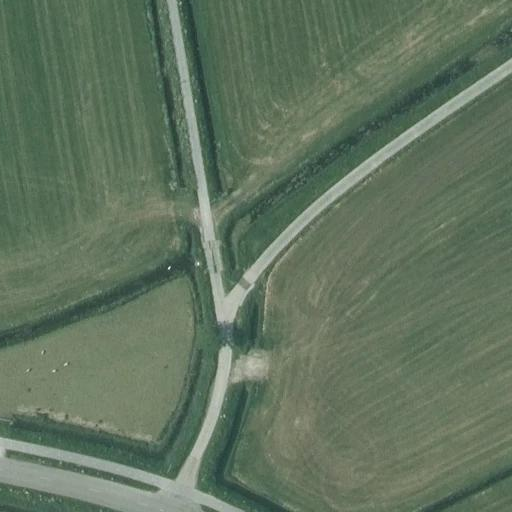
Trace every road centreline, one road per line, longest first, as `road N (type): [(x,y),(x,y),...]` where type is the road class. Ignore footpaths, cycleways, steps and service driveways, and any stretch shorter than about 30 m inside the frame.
road 1 (unclassified): [(242,315),(309,217),(511,74)]
road 2 (unclassified): [(242,315),(224,300),(212,271),(167,0)]
road 3 (unclassified): [(174,511),(221,405),(228,334),(242,315)]
road 4 (secondary): [(157,511),(0,471)]
